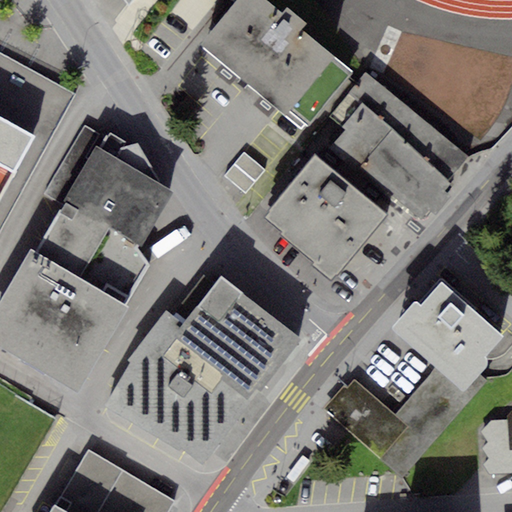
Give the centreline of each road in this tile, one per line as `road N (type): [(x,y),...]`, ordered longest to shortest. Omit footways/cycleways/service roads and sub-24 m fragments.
road 1 (residential): [(343,342),(305,320),(227,239),(61,0)]
road 2 (residential): [(219,502),(0,369)]
road 3 (secondary): [(219,502),(343,342)]
road 4 (secondary): [(343,342),(436,238)]
